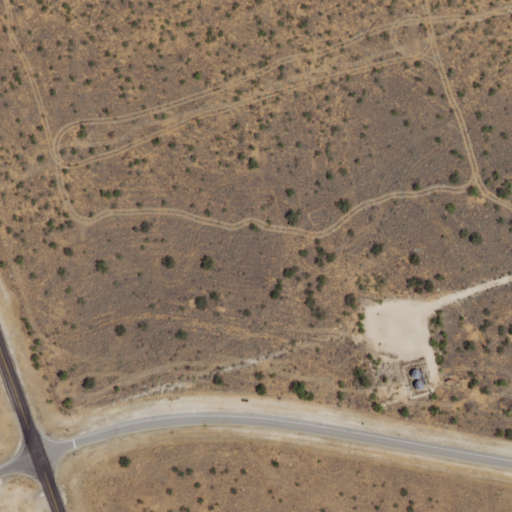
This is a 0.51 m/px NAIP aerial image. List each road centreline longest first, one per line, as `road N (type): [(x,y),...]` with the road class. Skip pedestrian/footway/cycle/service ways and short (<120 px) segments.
road 1 (residential): [(511,265),(37,454)]
road 2 (motorway): [(511,462),(226,416),(123,426),(37,454)]
road 3 (tertiary): [(57,511),(0,351)]
